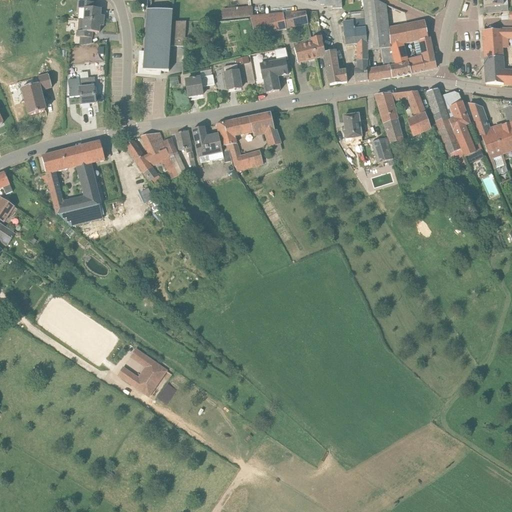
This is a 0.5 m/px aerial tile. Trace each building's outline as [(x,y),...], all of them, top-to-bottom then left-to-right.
[(341,0),(319,0),(319,5),(324,5),(324,7),(332,7),(332,9),(341,9),(341,0)] [(363,12),(366,52),(380,50),(384,79),(393,78),(401,77),(413,75),(409,66),(409,64),(394,67),(390,49),(388,29),(386,6),(372,0),(362,0),(364,11),(363,12)] [(495,7),(496,13),(508,12),(506,0),(483,0),(484,8),(495,7)] [(103,22),(104,17),(100,16),(101,10),(94,9),(94,3),(79,2),(78,8),(84,9),(83,20),(103,22)] [(172,12),(156,11),(146,10),(142,70),(168,72),(170,46),(184,47),(186,22),(172,22),(172,12)] [(311,39),(305,12),(283,13),(250,16),(255,38),(305,25),(309,40),(293,44),(297,63),(315,59),(311,39)] [(355,83),(369,81),(367,61),(366,52),(363,12),(349,13),(350,21),(342,22),(345,46),(356,45),(357,70),(354,70),(355,83)] [(511,29),(502,30),(501,15),(483,16),(484,25),(484,31),(483,31),(484,52),(486,85),(487,85),(487,84),(499,85),(509,86),(510,86),(511,86),(511,85),(511,29)] [(92,32),(99,33),(99,26),(103,26),(103,22),(83,20),(79,20),(78,31),(77,31),(76,37),(80,38),(79,46),(81,50),(84,51),(88,51),(91,48),(92,32)] [(428,39),(424,22),(388,29),(390,49),(404,46),(404,45),(418,42),(429,39),(428,39)] [(347,83),(345,70),(339,71),(336,51),(325,53),(321,37),(311,39),(315,59),(324,57),(330,85),(329,85),(330,86),(347,83)] [(436,69),(429,39),(418,42),(420,50),(415,51),(417,58),(408,60),(404,46),(390,49),(394,67),(409,64),(409,66),(413,75),(436,69)] [(286,49),(275,52),(277,60),(288,58),(286,49)] [(279,92),(277,78),(288,76),(285,60),(260,64),(262,81),(264,81),(266,94),(279,92)] [(223,69),(227,91),(241,89),(238,66),(223,69)] [(37,85),(22,89),(29,116),(45,112),(39,91),(52,88),(49,76),(36,79),(37,85)] [(171,87),(179,86),(177,77),(169,78),(171,87)] [(213,77),(185,81),(188,98),(202,95),(201,88),(214,85),(213,77)] [(81,104),(81,105),(95,104),(94,95),(96,94),(96,87),(95,87),(94,78),(95,78),(78,80),(80,96),(81,104)] [(448,155),(451,154),(461,149),(440,98),(437,90),(427,93),(433,116),(448,155)] [(416,92),(410,93),(408,98),(416,119),(408,123),(413,136),(421,132),(430,128),(416,92)] [(476,153),(474,148),(466,127),(468,126),(464,116),(463,106),(458,95),(454,93),(440,98),(461,149),(465,158),(476,153)] [(391,101),(398,100),(398,94),(376,97),(390,144),(402,141),(391,101)] [(511,107),(505,109),(509,124),(493,129),(493,130),(489,132),(480,107),(471,109),(470,106),(470,105),(470,104),(469,105),(480,136),(481,136),(494,170),(506,166),(504,162),(511,158),(511,107)] [(236,145),(234,137),(242,135),(252,132),(253,135),(253,136),(265,133),(270,148),(272,154),(282,150),(280,145),(275,131),(275,132),(271,114),(258,117),(250,118),(239,121),(230,123),(217,125),(217,127),(219,126),(224,153),(228,152),(230,151),(233,162),(237,172),(243,170),(239,158),(236,145)] [(357,115),(357,114),(350,115),(350,116),(343,117),(345,131),(343,132),(344,140),(345,140),(346,144),(362,142),(360,131),(362,131),(361,125),(360,125),(358,115),(357,115)] [(206,137),(204,128),(192,131),(197,159),(199,158),(201,164),(209,162),(208,156),(207,157),(206,137)] [(188,131),(178,133),(175,134),(179,151),(185,150),(186,154),(188,154),(189,160),(191,170),(195,168),(191,147),(192,147),(188,131)] [(163,142),(160,134),(154,135),(154,134),(142,137),(149,154),(144,157),(133,142),(125,146),(148,183),(151,181),(153,185),(161,180),(152,168),(163,163),(171,178),(186,171),(170,139),(163,142)] [(218,135),(206,137),(207,157),(208,156),(209,162),(223,158),(222,153),(218,135)] [(392,160),(386,139),(371,143),(377,165),(392,160)] [(86,197),(92,221),(102,219),(101,216),(103,215),(101,207),(99,207),(89,164),(104,160),(100,143),(92,145),(71,150),(76,168),(78,168),(86,197)] [(92,221),(86,197),(83,198),(63,202),(56,173),(76,168),(71,150),(42,157),(56,213),(70,226),(92,221)] [(224,163),(231,162),(228,152),(224,153),(222,153),(223,158),(224,163)] [(9,185),(4,174),(0,175),(0,188),(3,188),(6,195),(12,192),(9,185)] [(140,193),(145,204),(153,200),(148,189),(140,193)] [(0,220),(4,223),(14,208),(0,198),(0,220)] [(6,228),(0,236),(0,238),(8,244),(15,235),(6,228)] [(82,238),(78,243),(84,248),(89,243),(87,242),(82,238)] [(146,367),(137,380),(122,369),(118,376),(149,397),(167,371),(135,350),(131,356),(146,367)] [(167,405),(178,390),(168,383),(157,398),(167,405)]
